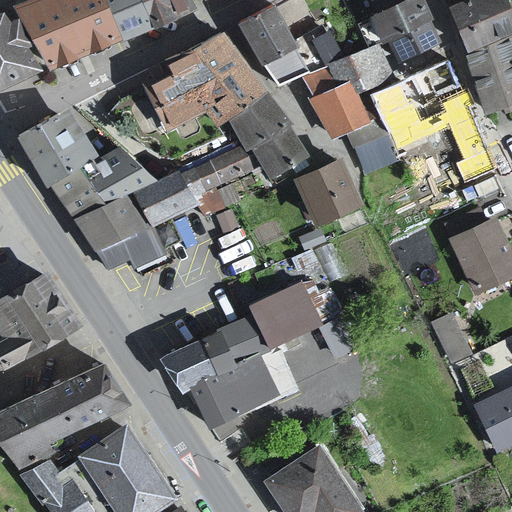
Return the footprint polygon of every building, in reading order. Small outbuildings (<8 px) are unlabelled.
[(39,0),(1,15),(34,76),(114,46),(95,0),(39,0)] [(185,0),(95,0),(114,46),(192,12),(185,0)] [(375,13),(387,37),(391,36),(402,60),(442,41),(422,0),(402,0),(380,11),(375,13)] [(402,0),(375,0),(380,11),(402,0)] [(509,34),(494,0),(459,0),(448,5),(438,8),(459,54),(509,34)] [(254,62),(289,44),(268,5),(228,23),(254,62)] [(1,15),(0,15),(0,91),(34,76),(1,15)] [(484,114),(511,101),(511,32),(509,34),(459,54),(484,114)] [(380,42),(306,73),(317,93),(352,78),(361,94),(371,89),(396,78),(380,42)] [(461,92),(446,57),(396,78),(371,89),(383,116),(390,132),(400,156),(409,152),(413,163),(444,149),(426,107),(461,92)] [(317,93),(312,96),(336,135),(349,131),(383,116),(371,89),(361,94),(352,78),(317,93)] [(313,150),(282,91),(159,90),(177,124),(215,105),(222,119),(238,120),(251,144),(262,144),(277,174),(313,155),(313,150)] [(68,105),(4,136),(35,187),(41,183),(111,144),(68,105)] [(469,110),(450,118),(470,160),(488,152),(469,110)] [(357,147),(390,132),(383,116),(349,131),(357,147)] [(151,179),(111,144),(41,183),(62,217),(121,192),(151,179)] [(233,145),(172,170),(185,203),(252,168),(242,148),(236,150),(233,145)] [(332,157),(285,179),(306,223),(353,201),(332,157)] [(185,203),(171,171),(151,179),(121,192),(124,208),(140,226),(166,216),(187,208),(185,203)] [(121,192),(62,217),(100,266),(127,256),(133,267),(163,255),(160,247),(180,239),(166,216),(140,226),(124,208),(121,192)] [(223,228),(238,223),(231,204),(216,209),(223,228)] [(511,261),(491,211),(440,237),(468,293),(511,273),(511,261)] [(36,270),(0,290),(0,338),(12,339),(17,355),(68,324),(36,270)] [(323,320),(302,280),(251,306),(255,314),(260,324),(264,331),(272,346),(323,320)] [(452,357),(474,346),(452,305),(430,317),(452,357)] [(255,314),(161,359),(183,392),(196,387),(211,424),(280,394),(260,355),(272,346),(264,331),(260,324),(255,314)] [(0,364),(17,355),(12,339),(0,338),(0,364)] [(115,362),(0,409),(0,452),(14,468),(67,447),(68,437),(143,399),(115,362)] [(511,383),(479,399),(503,445),(511,441),(511,383)] [(135,422),(87,455),(125,511),(164,511),(186,497),(135,422)] [(321,442),(268,477),(292,511),(364,511),(366,511),(321,442)] [(53,456),(22,468),(55,511),(101,511),(76,477),(63,476),(53,456)]
